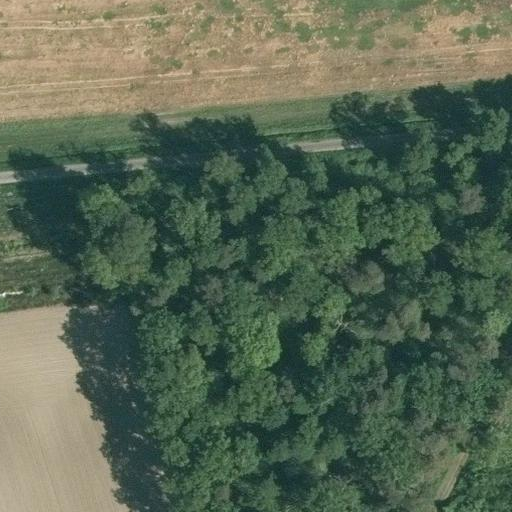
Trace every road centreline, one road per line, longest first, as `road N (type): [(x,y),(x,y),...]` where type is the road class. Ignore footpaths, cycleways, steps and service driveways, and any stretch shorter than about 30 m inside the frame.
road 1 (unclassified): [(511,130),(0,178)]
road 2 (track): [(511,316),(422,511)]
